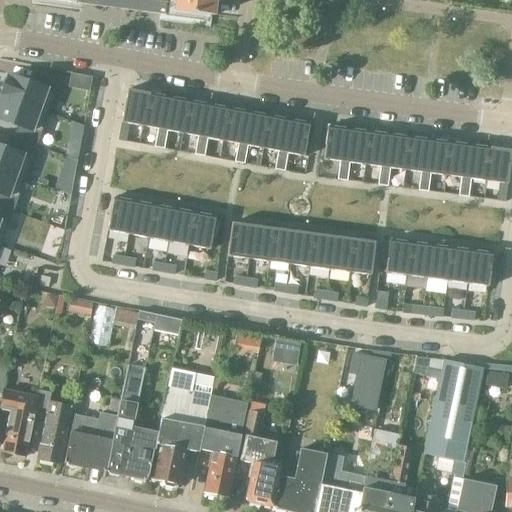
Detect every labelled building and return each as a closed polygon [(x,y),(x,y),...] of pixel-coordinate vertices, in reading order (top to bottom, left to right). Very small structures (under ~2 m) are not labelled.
[(118,0),(77,0),(77,4),(82,5),(87,5),(97,7),(107,8),(117,10),(118,0)] [(156,1),(147,0),(125,0),(124,10),(134,12),(145,13),(155,15),(160,15),(165,16),(167,3),(156,1)] [(175,0),(174,10),(214,15),(215,0),(175,0)] [(0,96),(48,113),(60,80),(36,72),(32,83),(8,75),(0,96)] [(127,89),(121,123),(129,125),(142,127),(148,93),(127,89)] [(148,93),(142,127),(157,130),(162,131),(168,97),(148,93)] [(48,113),(0,96),(0,119),(17,126),(13,138),(37,146),(48,113)] [(168,97),(162,131),(167,132),(182,134),(188,101),(168,97)] [(188,101),(182,134),(197,137),(202,138),(209,104),(188,101)] [(209,104),(202,138),(207,139),(222,142),(229,108),(209,104)] [(229,108),(222,142),(238,145),(242,146),(249,112),(229,108)] [(249,112),(242,146),(247,147),(262,149),(269,116),(249,112)] [(269,116),(262,149),(278,152),(283,153),(289,119),(269,116)] [(289,119),(283,153),(287,154),(304,157),(310,123),(289,119)] [(72,122),(66,157),(69,158),(77,161),(84,126),(72,122)] [(126,142),(129,125),(121,123),(118,141),(126,142)] [(328,126),(323,160),(339,162),(344,163),(348,129),(328,126)] [(348,129),(344,163),(349,164),(365,166),(369,132),(348,129)] [(162,131),(157,130),(156,139),(165,140),(167,132),(162,131)] [(369,132),(365,166),(380,168),(385,168),(389,134),(369,132)] [(389,134),(385,168),(390,169),(405,171),(409,137),(389,134)] [(202,138),(197,137),(196,146),(206,148),(207,139),(202,138)] [(409,137),(405,171),(420,173),(425,174),(430,140),(409,137)] [(0,146),(0,170),(25,179),(37,146),(13,138),(8,149),(0,146)] [(156,139),(154,148),(164,149),(165,140),(156,139)] [(430,140),(425,174),(430,174),(445,176),(450,142),(430,140)] [(450,142),(445,176),(461,178),(466,179),(470,145),(450,142)] [(242,146),(238,145),(236,154),(246,155),(247,147),(242,146)] [(470,145),(466,179),(470,180),(486,182),(490,148),(470,145)] [(196,146),(194,155),(204,157),(206,148),(196,146)] [(490,148),(486,182),(499,183),(507,184),(511,150),(490,148)] [(283,153),(278,152),(276,161),(286,163),(287,154),(283,153)] [(244,164),(246,155),(236,154),(234,162),(244,164)] [(69,158),(57,190),(71,195),(77,161),(69,158)] [(286,163),(276,161),(274,170),(284,172),(286,163)] [(348,172),(349,164),(344,163),(339,162),(338,171),(348,172)] [(380,168),(379,176),(388,178),(390,169),(385,168),(380,168)] [(0,207),(13,212),(25,179),(0,170),(0,207)] [(337,180),(347,181),(348,172),(338,171),(337,180)] [(420,173),(419,182),(429,183),(430,174),(425,174),(420,173)] [(387,187),(388,178),(379,176),(377,185),(387,187)] [(459,187),(469,188),(470,180),(466,179),(461,178),(459,187)] [(428,192),(429,183),(419,182),(418,191),(428,192)] [(507,184),(499,183),(497,201),(505,202),(507,184)] [(459,187),(458,196),(468,197),(469,188),(459,187)] [(128,235),(134,202),(113,198),(107,231),(128,235)] [(128,235),(148,239),(154,205),(134,202),(128,235)] [(168,242),(175,209),(154,205),(148,239),(168,242)] [(0,244),(1,245),(13,212),(0,207),(0,244)] [(168,242),(188,246),(195,213),(175,209),(168,242)] [(216,217),(195,213),(188,246),(209,250),(216,217)] [(227,257),(248,259),(253,226),(231,223),(227,257)] [(273,228),(253,226),(248,259),(268,262),(273,228)] [(293,231),(273,228),(268,262),(289,265),(293,231)] [(309,268),(313,234),(293,231),(289,265),(309,268)] [(313,234),(309,268),(329,270),(333,236),(313,234)] [(329,270),(349,273),(354,239),(333,236),(329,270)] [(375,242),(354,239),(349,273),(370,276),(375,242)] [(406,276),(411,242),(389,239),(385,273),(406,276)] [(431,245),(411,242),(406,276),(427,279),(431,245)] [(446,281),(451,248),(431,245),(427,279),(446,281)] [(471,250),(451,248),(446,281),(467,284),(471,250)] [(488,287),(493,253),(471,250),(467,284),(488,287)] [(122,266),(124,258),(112,256),(111,264),(122,266)] [(124,258),(122,266),(134,268),(135,260),(124,258)] [(151,271),(163,273),(164,265),(152,263),(151,271)] [(175,267),(164,265),(163,273),(174,275),(175,267)] [(215,281),(216,274),(205,272),(203,279),(215,281)] [(234,277),(233,284),(244,286),(246,279),(234,277)] [(244,286),(256,288),(257,280),(246,279),(244,286)] [(286,285),(274,283),(273,291),(284,293),(286,285)] [(297,287),(286,285),(284,293),(296,295),(297,287)] [(326,292),(315,290),(313,298),(325,300),(326,292)] [(326,292),(325,300),(336,302),(338,294),(326,292)] [(356,297),(354,305),(366,307),(367,299),(356,297)] [(386,310),(387,303),(375,301),(374,308),(386,310)] [(95,305),(87,344),(107,348),(115,310),(95,305)] [(410,314),(422,315),(422,307),(411,306),(410,314)] [(434,308),(422,307),(422,315),(433,316),(434,308)] [(451,310),(450,318),(462,319),(463,312),(451,310)] [(138,311),(136,320),(154,324),(152,330),(178,335),(181,320),(138,311)] [(463,312),(462,319),(474,321),(475,313),(463,312)] [(352,354),(348,373),(356,374),(350,406),(374,411),(385,361),(352,354)] [(442,361),(421,463),(450,470),(459,472),(481,369),(442,361)] [(171,367),(157,433),(153,456),(156,456),(152,479),(162,481),(165,486),(172,487),(175,484),(178,484),(185,449),(198,451),(199,449),(203,427),(209,395),(213,376),(171,367)] [(34,408),(35,408),(39,391),(38,391),(36,396),(3,390),(0,406),(0,409),(9,411),(1,452),(25,456),(34,408)] [(50,393),(39,391),(35,408),(46,410),(37,459),(60,464),(71,406),(48,401),(50,393)] [(247,403),(209,395),(203,427),(199,449),(211,452),(203,492),(227,497),(247,403)] [(152,455),(153,456),(157,433),(133,428),(137,404),(120,400),(120,401),(116,417),(105,471),(147,480),(152,455)] [(271,506),(277,476),(278,468),(270,466),(275,442),(258,439),(263,415),(247,412),(242,436),(244,437),(239,461),(253,464),(245,501),(249,502),(249,504),(259,507),(259,504),(271,506)] [(64,462),(105,471),(116,417),(99,413),(96,432),(87,431),(86,434),(70,431),(64,462)] [(382,511),(397,446),(399,435),(374,430),(364,477),(361,493),(356,511),(382,511)] [(409,511),(415,487),(402,485),(410,449),(397,446),(382,511),(409,511)] [(293,479),(277,476),(271,506),(298,511),(313,511),(319,484),(323,464),(325,455),(299,449),(293,479)] [(313,511),(356,511),(361,493),(364,477),(339,471),(342,459),(325,455),(323,464),(319,484),(313,511)] [(455,510),(457,511),(463,511),(494,511),(490,511),(495,486),(461,479),(455,510)] [(415,488),(415,487),(409,511),(453,511),(434,508),(436,499),(414,494),(415,488)]
